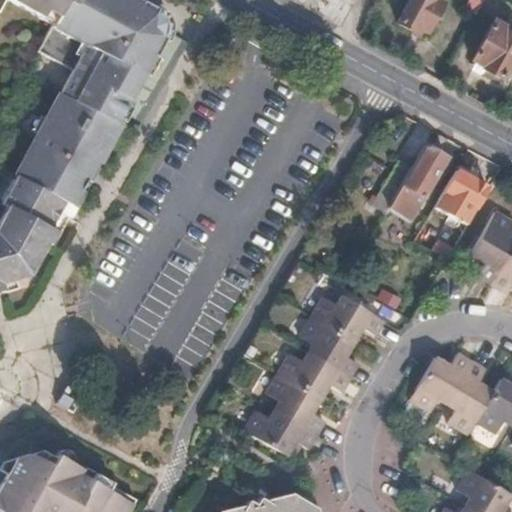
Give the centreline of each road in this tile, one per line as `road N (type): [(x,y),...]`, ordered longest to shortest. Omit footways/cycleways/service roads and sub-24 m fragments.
road 1 (residential): [(395,79),(179,429),(154,511)]
road 2 (residential): [(511,332),(478,324),(438,333),(412,354),(366,424),(359,483),(374,511)]
road 3 (primary): [(247,0),(395,79)]
road 4 (primary): [(395,79),(511,142)]
